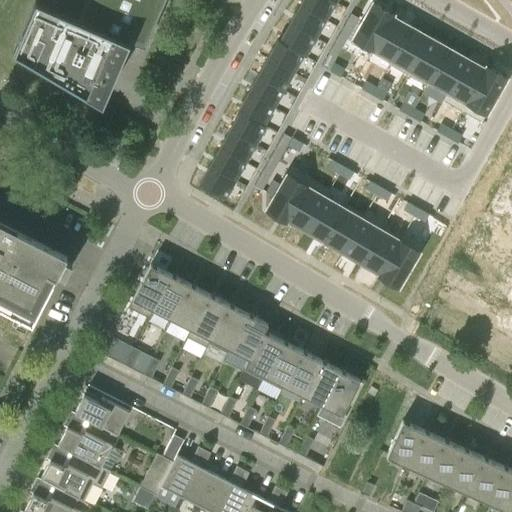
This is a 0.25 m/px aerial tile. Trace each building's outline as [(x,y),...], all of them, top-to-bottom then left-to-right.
[(87,0),(79,19),(65,13),(36,0),(12,53),(54,71),(51,77),(103,100),(130,40),(140,45),(160,0),(87,0)] [(330,0),(302,0),(299,6),(325,20),(335,3),(330,0)] [(372,3),(352,38),(372,49),(391,16),(392,17),(393,15),(372,3)] [(299,6),(289,24),(315,38),(325,20),(299,6)] [(351,13),(345,23),(353,28),(358,17),(351,13)] [(391,16),(372,49),(391,60),(410,26),(392,17),(391,16)] [(345,23),(339,34),(347,38),(353,28),(345,23)] [(280,41),(279,41),(303,55),(303,56),(305,57),(315,38),(289,24),(280,41)] [(410,26),(391,60),(389,64),(407,74),(429,37),(410,26)] [(339,34),(333,44),(341,49),(347,38),(339,34)] [(429,37),(407,74),(426,85),(428,81),(448,48),(429,37)] [(278,39),(267,58),(293,73),(303,56),(303,55),(279,41),(280,41),(278,39)] [(333,44),(327,55),(334,60),(341,49),(333,44)] [(448,48),(428,81),(447,92),(466,58),(448,48)] [(327,55),(321,65),(329,70),(334,60),(327,55)] [(267,58),(257,76),(283,90),(293,73),(267,58)] [(466,58),(447,92),(443,100),(461,111),(485,69),(466,58)] [(334,63),(330,70),(340,76),(344,69),(334,63)] [(485,69),(461,111),(482,122),(506,78),(486,67),(485,69)] [(257,76),(247,94),(273,108),(283,90),(257,76)] [(361,88),(372,94),(376,87),(365,81),(361,88)] [(386,93),(376,87),(372,94),(382,100),(386,93)] [(247,94),(237,112),(239,113),(239,112),(263,126),(264,125),(273,108),(247,94)] [(399,109),(409,115),(413,108),(403,102),(399,109)] [(424,114),(413,108),(409,115),(420,121),(424,114)] [(239,113),(229,130),(255,145),(266,126),(264,125),(263,126),(239,112),(239,113)] [(436,131),(447,137),(451,129),(440,123),(436,131)] [(461,135),(451,129),(447,137),(458,142),(461,135)] [(229,130),(219,148),(245,163),(255,145),(229,130)] [(283,133),(277,143),(285,147),(291,137),(283,133)] [(302,144),(292,138),(288,145),(298,151),(302,144)] [(277,143),(271,153),(279,158),(285,147),(277,143)] [(219,148),(209,166),(235,180),(245,163),(219,148)] [(271,153),(266,164),(274,168),(279,158),(271,153)] [(328,167),(338,173),(342,166),(332,160),(328,167)] [(266,164),(260,174),(268,179),(274,168),(266,164)] [(209,166),(199,184),(225,199),(235,180),(209,166)] [(291,166),(265,210),(285,221),(286,222),(287,220),(286,219),(310,178),(291,166)] [(353,172),(342,166),(338,173),(349,179),(353,172)] [(260,174),(254,184),(262,189),(268,179),(260,174)] [(310,178),(286,219),(287,220),(305,230),(324,197),(325,197),(330,189),(329,189),(310,178)] [(365,189),(376,194),(380,187),(369,181),(365,189)] [(390,193),(380,187),(376,194),(386,200),(390,193)] [(324,197),(305,230),(324,241),(343,208),(342,207),(325,197),(324,197)] [(343,208),(324,241),(342,252),(364,215),(363,214),(345,204),(344,203),(342,207),(343,208)] [(403,210),(414,216),(418,209),(407,203),(403,210)] [(428,214),(418,209),(414,216),(424,222),(428,214)] [(364,215),(342,252),(361,263),(383,225),(384,226),(386,222),(385,221),(366,210),(363,214),(364,215)] [(0,307),(32,324),(53,283),(66,256),(0,221),(0,307)] [(383,225),(361,263),(379,273),(380,274),(401,236),(400,236),(384,226),(383,225)] [(379,273),(377,275),(378,275),(398,287),(423,244),(404,232),(403,232),(400,236),(401,236),(380,274),(379,273)] [(152,309),(170,274),(150,264),(128,307),(148,318),(153,309),(152,309)] [(189,284),(170,274),(152,309),(153,309),(171,319),(189,284)] [(171,319),(190,328),(191,328),(209,294),(189,284),(171,319)] [(191,328),(190,328),(185,336),(206,347),(208,343),(228,303),(209,294),(191,328)] [(247,313),(228,303),(208,343),(227,353),(230,348),(229,348),(247,313)] [(267,323),(247,313),(229,348),(230,348),(247,357),(248,358),(263,330),(267,323)] [(248,358),(247,357),(241,369),(262,379),(282,340),(263,330),(248,358)] [(112,359),(121,342),(107,336),(99,352),(112,359)] [(282,340),(262,379),(281,389),(283,385),(301,350),(282,340)] [(320,360),(301,350),(283,385),(302,394),(320,360)] [(129,354),(123,365),(131,369),(137,358),(129,354)] [(320,360),(302,394),(322,404),(340,369),(320,360)] [(148,364),(143,375),(150,379),(156,368),(148,364)] [(340,369),(322,404),(341,414),(359,379),(340,369)] [(167,374),(162,384),(170,388),(175,378),(167,374)] [(187,383),(181,394),(189,398),(194,388),(187,383)] [(374,396),(377,390),(371,386),(367,392),(374,396)] [(206,393),(200,404),(208,408),(214,397),(206,393)] [(83,394),(74,411),(90,419),(112,431),(117,433),(129,411),(101,397),(98,402),(83,394)] [(225,403),(220,414),(227,418),(233,407),(225,403)] [(244,413),(239,424),(247,428),(252,417),(244,413)] [(107,442),(112,431),(90,419),(82,435),(66,427),(58,444),(110,471),(121,451),(111,446),(112,444),(107,442)] [(406,465),(422,429),(402,420),(387,453),(386,456),(406,465)] [(264,423),(258,434),(266,438),(271,427),(264,423)] [(442,438),(422,429),(406,465),(426,474),(442,438)] [(283,433),(277,443),(285,448),(291,437),(283,433)] [(462,447),(442,438),(426,474),(446,483),(462,447)] [(302,443),(297,453),(304,457),(310,447),(302,443)] [(101,488),(110,471),(58,444),(57,445),(73,453),(65,468),(49,460),(41,478),(83,499),(91,483),(101,488)] [(162,482),(160,485),(161,485),(180,495),(204,449),(198,446),(190,461),(176,454),(173,461),(162,482)] [(462,447),(446,483),(465,492),(481,456),(462,447)] [(210,452),(204,449),(180,495),(199,505),(215,474),(202,467),(210,452)] [(162,482),(173,461),(163,456),(156,453),(145,474),(154,478),(162,482)] [(481,456),(465,492),(485,501),(501,465),(481,456)] [(511,469),(501,465),(485,501),(505,510),(511,493),(511,469)] [(229,481),(215,474),(199,505),(212,511),(220,511),(242,469),(236,466),(229,481)] [(249,472),(242,469),(220,511),(244,511),(254,494),(241,487),(249,472)] [(154,478),(145,474),(139,486),(147,490),(154,478)] [(83,500),(83,499),(41,478),(40,478),(56,486),(48,501),(32,493),(24,511),(26,511),(76,511),(78,510),(73,508),(78,498),(83,500)] [(162,482),(154,478),(147,490),(156,494),(161,485),(160,485),(162,482)] [(366,482),(361,493),(368,497),(374,485),(366,482)] [(267,501),(254,494),(244,511),(268,511),(281,489),(275,486),(267,501)] [(287,492),(281,489),(268,511),(289,511),(279,507),(287,492)] [(402,511),(408,511),(413,503),(406,500),(401,511),(402,511)] [(417,511),(420,506),(413,503),(408,511),(417,511)]
